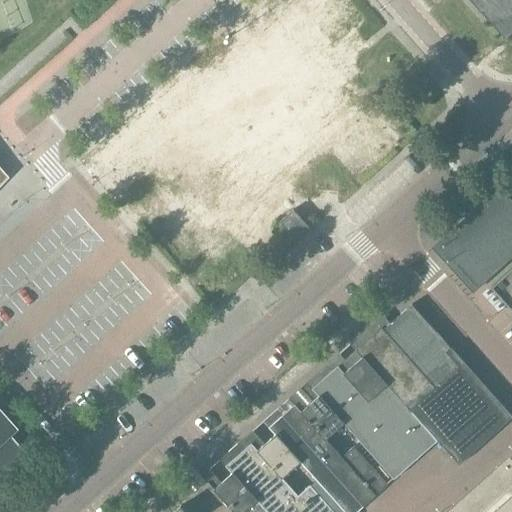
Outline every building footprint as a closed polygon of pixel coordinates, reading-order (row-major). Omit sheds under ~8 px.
[(511,0),(469,0),(505,39),(511,33),(511,0)] [(190,92),(90,174),(127,219),(167,186),(198,224),(215,210),(232,231),(279,193),(283,197),(368,128),(338,91),(339,91),(287,27),(197,100),(190,92)] [(476,287),(511,255),(511,204),(500,192),(486,204),(488,206),(475,217),(472,219),(462,225),(458,227),(455,230),(453,234),(451,238),(450,242),(449,246),(448,246),(447,247),(446,248),(446,249),(445,250),(445,251),(445,252),(445,253),(445,254),(446,256),(446,257),(447,257),(448,258),(449,259),(450,259),(452,259),(453,259),(457,264),(456,265),(476,287)] [(303,247),(316,240),(305,221),(292,227),(303,247)] [(511,267),(492,286),(498,293),(501,291),(511,302),(511,267)] [(485,443),(511,418),(511,416),(511,417),(451,348),(451,349),(429,324),(421,316),(401,315),(398,317),(384,330),(485,443)] [(381,328),(356,350),(437,441),(459,465),(485,443),(384,330),(383,330),(381,328)] [(313,389),(319,396),(344,424),(394,480),(437,441),(356,350),(353,353),(359,360),(344,374),(338,367),(313,389)] [(319,396),(301,412),(326,440),(344,424),(319,396)] [(326,440),(301,412),(294,405),(282,416),(363,507),(388,485),(354,447),(341,458),(326,440)] [(0,478),(26,455),(9,436),(16,429),(0,411),(0,478)] [(269,427),(301,463),(344,511),(358,511),(363,507),(282,416),(269,427)] [(301,463),(269,427),(269,428),(275,435),(258,451),(251,444),(226,466),(233,473),(267,511),(334,511),(310,485),(298,496),(283,479),(301,463)] [(511,511),(511,452),(444,511),(511,511)] [(267,511),(233,473),(214,490),(234,511),(267,511)] [(208,482),(182,504),(189,511),(234,511),(214,490),(208,482)]
